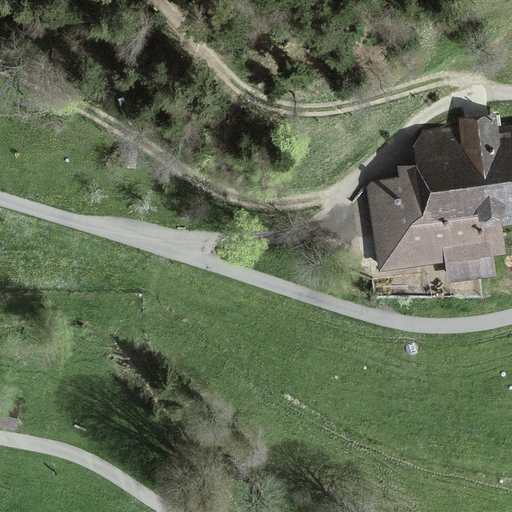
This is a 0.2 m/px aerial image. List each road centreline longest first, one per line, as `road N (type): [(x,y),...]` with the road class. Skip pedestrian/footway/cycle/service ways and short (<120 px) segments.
road 1 (track): [(471,93),(443,79),(345,106),(283,107),(229,79),(158,0)]
road 2 (track): [(471,93),(427,114),(318,224),(275,237),(168,247)]
road 3 (track): [(168,247),(389,320),(456,325),(511,315)]
road 4 (track): [(170,511),(62,451),(0,441)]
road 5 (track): [(168,247),(0,199)]
